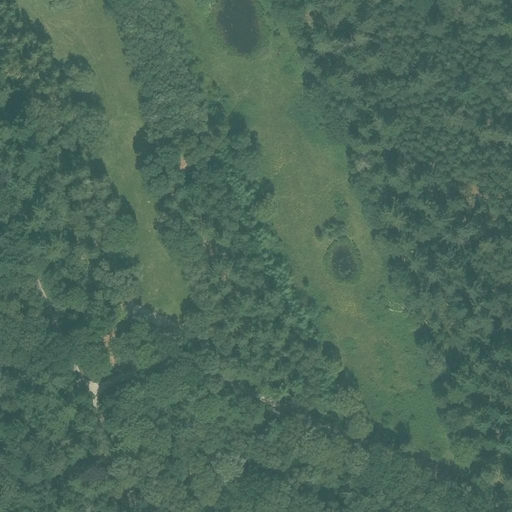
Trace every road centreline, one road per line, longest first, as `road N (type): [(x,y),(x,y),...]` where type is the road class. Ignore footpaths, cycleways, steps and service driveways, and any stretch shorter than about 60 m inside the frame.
road 1 (track): [(511,501),(181,363),(159,364),(85,395)]
road 2 (unclassified): [(137,511),(0,206)]
